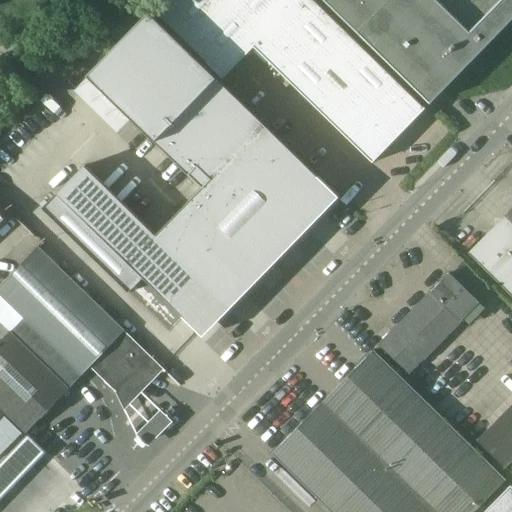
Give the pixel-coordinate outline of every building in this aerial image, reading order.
[(165,0),(155,10),(224,78),(255,46),(305,95),(358,41),(316,0),(165,0)] [(511,0),(325,0),(431,103),(511,19),(511,0)] [(84,165),(42,209),(129,293),(143,279),(195,330),(253,271),(247,266),(289,222),(295,228),(331,190),(149,13),(86,77),(201,188),(155,235),(84,165)] [(373,162),(400,135),(348,84),(375,57),(358,41),(305,95),(373,162)] [(400,135),(426,108),(375,57),(348,84),(400,135)] [(511,208),(468,253),(511,296),(511,208)] [(0,321),(10,331),(10,332),(68,388),(89,366),(99,356),(124,381),(118,387),(118,388),(126,395),(129,398),(150,377),(159,367),(160,366),(67,276),(38,248),(0,286),(0,321)] [(448,273),(379,344),(409,374),(422,360),(438,343),(449,333),(459,322),(478,302),(448,273)] [(10,332),(0,341),(0,406),(26,432),(41,416),(42,416),(54,404),(53,403),(68,388),(10,332)] [(472,511),(504,480),(373,350),(272,453),(331,511),(472,511)] [(511,357),(509,361),(511,363),(511,403),(476,440),(505,468),(511,460),(511,357)] [(129,405),(150,424),(172,400),(152,381),(129,405)] [(0,455),(22,433),(4,416),(0,420),(0,455)] [(0,468),(0,481),(8,489),(14,482),(0,468)] [(511,511),(511,486),(510,485),(484,511),(511,511)]
